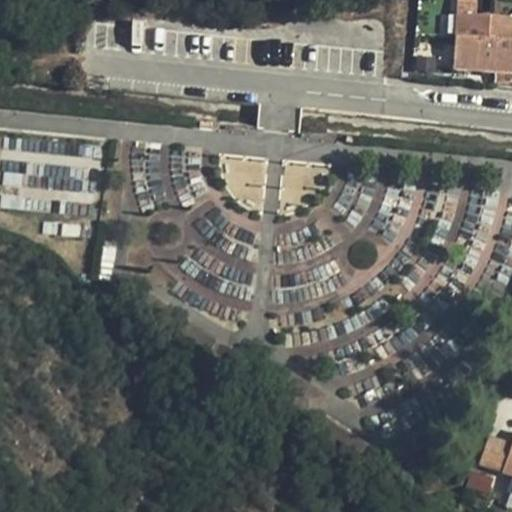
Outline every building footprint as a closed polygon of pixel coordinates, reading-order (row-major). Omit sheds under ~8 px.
[(511,10),(460,7),(455,64),(511,68),(511,10)] [(0,188),(0,193),(0,207),(58,213),(59,200),(82,202),(85,166),(26,161),(25,173),(3,171),(2,189),(0,188)] [(103,245),(100,276),(110,277),(114,247),(103,245)] [(155,290),(154,292),(145,303),(218,352),(225,339),(198,321),(155,290)] [(289,365),(287,369),(271,390),(381,466),(388,455),(326,413),(337,398),(304,376),(289,365)] [(494,449),(484,478),(497,482),(508,453),(494,449)]
